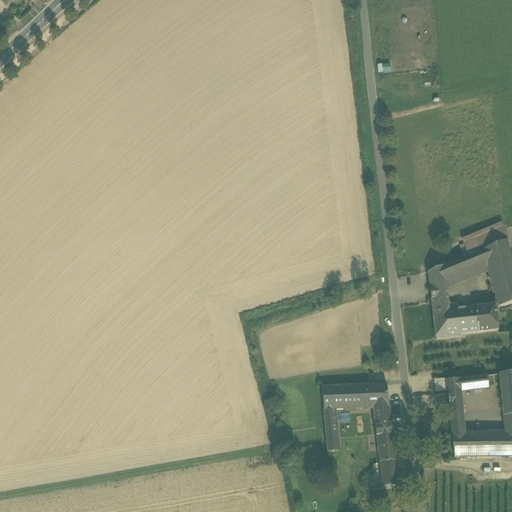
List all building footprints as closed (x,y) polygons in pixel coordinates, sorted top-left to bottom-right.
[(0,0),(0,2),(6,8),(14,0),(0,0)] [(192,77),(179,87),(187,97),(203,86),(190,69),(187,71),(192,77)] [(462,240),(467,257),(479,252),(482,251),(507,241),(502,224),(462,240)] [(507,241),(482,251),(486,263),(489,272),(498,308),(511,304),(511,260),(511,258),(507,241)] [(467,271),(483,264),(479,252),(467,257),(462,259),(467,271)] [(453,277),(467,271),(462,259),(443,267),(445,280),(453,277)] [(446,288),(446,290),(489,272),(486,263),(483,264),(467,271),(453,277),(456,284),(446,288)] [(446,290),(446,288),(445,280),(443,267),(428,274),(430,291),(446,290)] [(456,284),(453,277),(445,280),(446,288),(456,284)] [(447,298),(446,290),(430,291),(431,300),(447,298)] [(449,311),(447,298),(431,300),(436,340),(460,337),(460,335),(457,311),(449,311)] [(475,308),(478,333),(498,330),(495,306),(475,308)] [(461,310),(457,311),(460,335),(478,333),(475,308),(467,309),(461,310)] [(501,392),(502,398),(511,397),(511,374),(499,376),(501,392)] [(447,392),(448,393),(461,392),(480,389),(479,378),(446,382),(447,392)] [(487,378),(479,378),(480,389),(488,388),(488,386),(487,378)] [(434,382),(435,393),(447,392),(446,382),(446,380),(434,382)] [(386,386),(332,387),(334,411),(373,410),(389,409),(386,386)] [(321,388),(326,435),(336,434),(334,411),(332,387),(321,388)] [(448,393),(449,405),(462,404),(461,392),(448,393)] [(511,397),(502,398),(504,417),(511,416),(511,397)] [(449,405),(452,434),(466,434),(462,404),(449,405)] [(391,426),(389,409),(373,410),(375,428),(391,426)] [(392,438),(391,426),(375,428),(376,440),(392,438)] [(455,459),(511,457),(511,436),(511,433),(506,433),(466,434),(452,434),(455,459)] [(326,435),(326,443),(337,442),(336,434),(326,435)] [(398,486),(392,438),(376,440),(382,487),(398,486)] [(338,452),(337,442),(326,443),(327,453),(338,452)]
